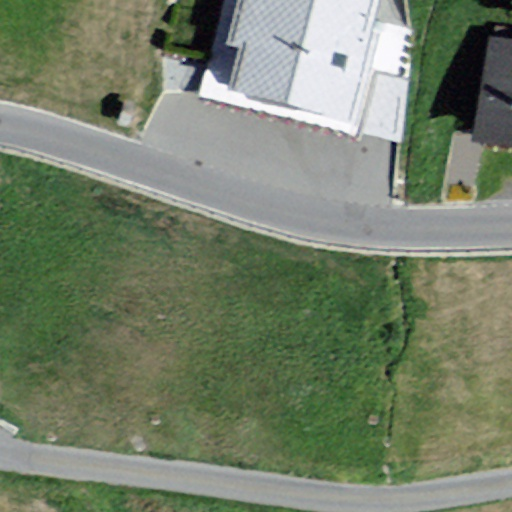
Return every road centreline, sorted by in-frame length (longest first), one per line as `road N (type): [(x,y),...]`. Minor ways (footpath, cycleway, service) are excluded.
road 1 (tertiary): [(0,126),(315,221),(434,233),(511,229)]
road 2 (residential): [(0,458),(370,504),(511,481)]
